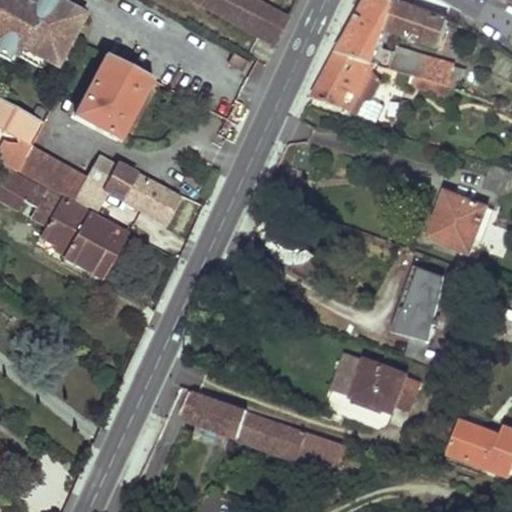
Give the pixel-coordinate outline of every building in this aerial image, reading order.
[(18,48),(54,67),(81,16),(54,1),(46,16),(30,7),(34,1),(30,0),(0,0),(0,49),(13,57),(18,48)] [(54,1),(51,0),(34,0),(34,1),(30,7),(46,16),(54,1)] [(230,0),(201,0),(198,6),(221,19),(230,0)] [(251,0),(230,0),(221,19),(274,48),(280,34),(287,20),(251,0)] [(363,0),(352,23),(336,54),(376,66),(389,69),(395,52),(378,47),(372,46),(378,28),(384,30),(393,0),(392,0),(363,0)] [(384,30),(440,48),(448,21),(431,14),(393,0),(384,30)] [(384,30),(378,28),(372,46),(378,47),(384,30)] [(395,52),(389,69),(404,74),(409,57),(395,52)] [(423,57),(411,53),(409,57),(404,74),(413,76),(417,77),(423,57)] [(324,76),(312,100),(350,113),(351,112),(358,100),(372,73),(376,66),(336,54),(324,76)] [(105,56),(73,116),(117,139),(136,105),(149,80),(105,56)] [(244,63),(232,56),(227,65),(239,72),(244,63)] [(454,66),(423,57),(417,77),(448,86),(450,81),(454,66)] [(450,81),(460,84),(464,69),(454,66),(450,81)] [(380,78),(372,73),(358,100),(371,104),(382,83),(380,78)] [(410,87),(444,96),(448,86),(417,77),(413,76),(410,87)] [(0,130),(17,140),(26,145),(39,121),(0,100),(0,130)] [(389,126),(380,123),(378,131),(386,134),(389,126)] [(14,144),(3,141),(0,146),(0,163),(2,165),(12,170),(26,145),(17,140),(14,144)] [(16,173),(70,203),(84,177),(30,147),(16,173)] [(70,203),(92,215),(105,192),(161,224),(175,198),(96,154),(84,177),(70,203)] [(61,258),(97,278),(110,256),(123,232),(92,215),(70,203),(16,173),(12,170),(2,165),(0,169),(0,202),(16,211),(22,201),(35,209),(31,218),(45,227),(40,236),(58,247),(65,252),(61,258)] [(490,165),(486,178),(507,181),(511,182),(511,168),(493,166),(490,165)] [(302,172),(288,166),(285,175),(299,181),(302,172)] [(275,199),(289,204),(299,181),(285,175),(275,199)] [(508,184),(486,178),(483,188),(505,195),(508,184)] [(444,193),(426,239),(469,255),(486,210),(444,193)] [(282,264),(294,267),(302,264),(310,259),(308,253),(300,254),(299,251),(305,249),(306,245),(303,242),(297,237),(288,233),(283,233),(278,227),(275,216),(268,221),(267,226),(269,229),(263,235),(262,241),(271,251),(267,252),(270,256),(278,262),(282,261),(282,264)] [(65,252),(58,247),(54,254),(61,258),(65,252)] [(418,269),(414,267),(400,308),(404,309),(418,269)] [(411,338),(428,343),(444,279),(419,269),(418,269),(404,309),(400,308),(390,333),(411,338)] [(463,309),(461,315),(469,318),(471,311),(463,309)] [(449,335),(468,342),(476,321),(462,323),(449,335)] [(428,343),(411,338),(406,357),(425,362),(428,343)] [(351,399),(392,414),(395,408),(410,413),(421,382),(365,361),(361,375),(353,394),(351,399)] [(361,375),(355,372),(348,392),(353,394),(361,375)] [(437,373),(432,386),(449,393),(454,380),(437,373)] [(299,457),(336,469),(346,445),(196,391),(185,420),(193,423),(195,424),(297,461),(299,457)] [(193,423),(185,420),(176,442),(187,446),(195,424),(193,423)] [(460,422),(447,454),(510,478),(511,473),(511,431),(504,428),(500,438),(497,445),(480,438),(482,431),(460,422)] [(500,438),(482,431),(480,438),(497,445),(500,438)] [(0,442),(0,471),(14,453),(0,442)]
